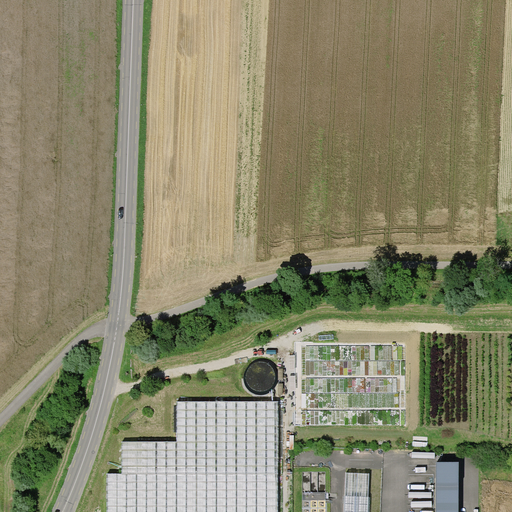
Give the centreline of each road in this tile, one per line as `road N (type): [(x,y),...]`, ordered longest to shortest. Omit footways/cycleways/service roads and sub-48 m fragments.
road 1 (secondary): [(62,511),(92,439),(116,327),(133,0)]
road 2 (track): [(511,262),(311,268),(116,327)]
road 3 (track): [(0,422),(74,346),(116,327)]
